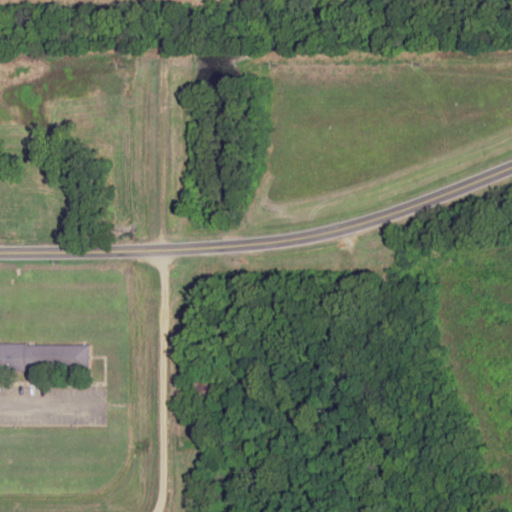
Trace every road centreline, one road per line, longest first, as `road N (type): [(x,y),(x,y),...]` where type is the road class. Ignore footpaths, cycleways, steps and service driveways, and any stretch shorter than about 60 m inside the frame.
road 1 (residential): [(0,252),(161,252),(278,241),(350,226),(511,165)]
road 2 (residential): [(157,511),(164,488),(162,50)]
